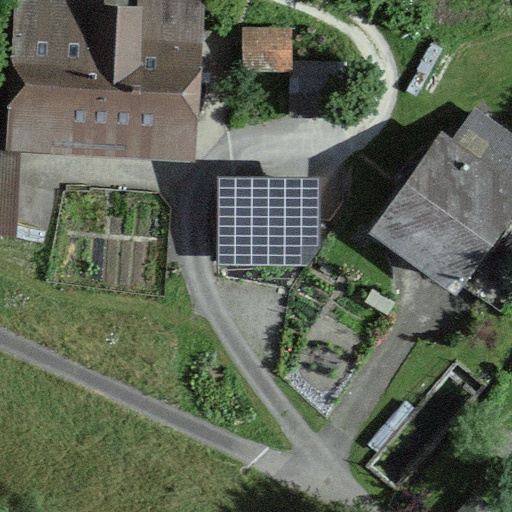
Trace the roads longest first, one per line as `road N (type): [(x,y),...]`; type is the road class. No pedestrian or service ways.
road 1 (residential): [(333,467),(198,286),(201,187),(219,153),(328,147),(375,127),(382,94),(373,44),(336,8),(310,0)]
road 2 (residential): [(0,339),(256,457),(333,467)]
